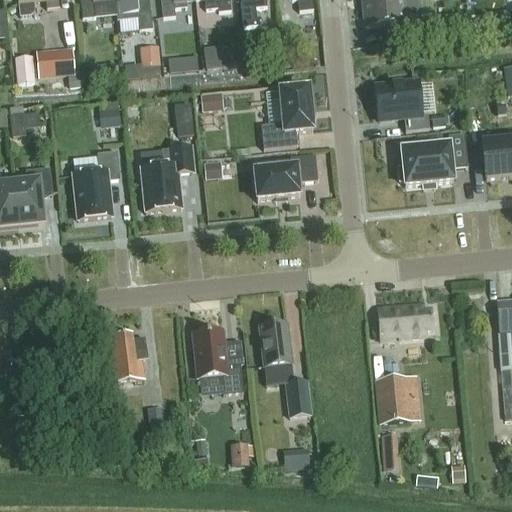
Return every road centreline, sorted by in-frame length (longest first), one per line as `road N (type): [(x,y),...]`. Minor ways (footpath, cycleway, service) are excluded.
road 1 (residential): [(0,310),(357,273)]
road 2 (residential): [(357,273),(328,0)]
road 3 (residential): [(357,273),(511,259)]
